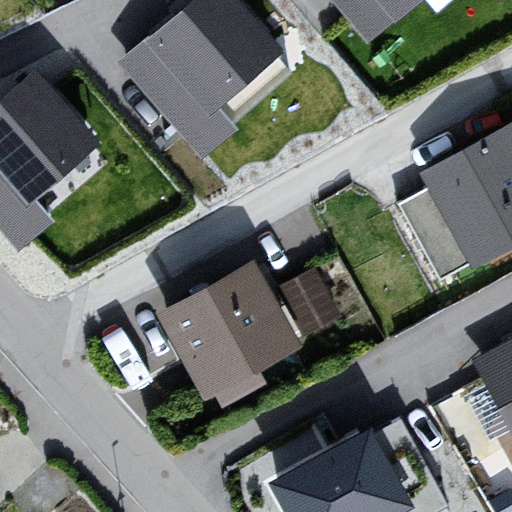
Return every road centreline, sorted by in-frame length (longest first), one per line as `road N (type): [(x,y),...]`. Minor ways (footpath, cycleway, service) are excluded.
road 1 (residential): [(30,339),(511,62)]
road 2 (tertiary): [(178,511),(30,339)]
